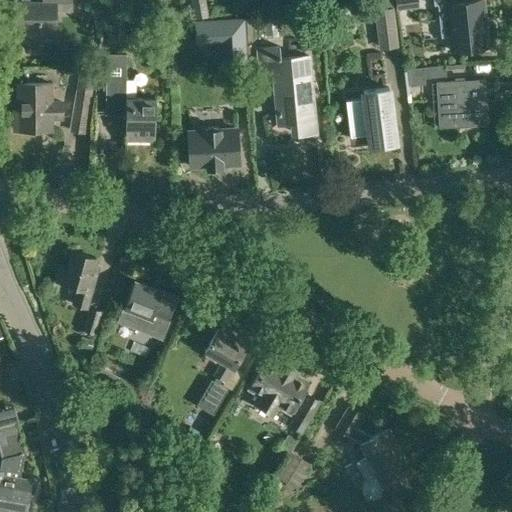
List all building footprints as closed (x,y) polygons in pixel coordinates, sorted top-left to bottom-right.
[(71,10),(71,0),(43,0),(44,1),(14,1),(14,39),(56,40),(56,9),(71,10)] [(191,0),(194,18),(209,15),(206,0),(191,0)] [(486,46),(479,0),(469,0),(455,2),(444,3),(446,18),(438,19),(440,37),(448,36),(450,51),(486,46)] [(394,7),(374,10),(379,49),(398,46),(394,7)] [(245,40),(244,18),(195,20),(196,43),(222,42),(245,40)] [(118,34),(109,34),(109,47),(118,47),(118,34)] [(278,124),(297,122),(298,133),(315,132),(308,55),(280,58),(279,46),(257,48),(260,80),(274,79),(278,124)] [(120,79),(126,79),(127,54),(106,54),(105,114),(120,115),(120,79)] [(446,76),(445,68),(445,65),(445,64),(423,66),(425,78),(446,76)] [(235,104),(249,103),(247,70),(233,71),(235,104)] [(468,125),(488,124),(486,79),(436,82),(438,126),(468,124),(468,125)] [(343,93),(347,129),(365,127),(366,139),(392,136),(386,81),(360,83),(361,91),(343,93)] [(50,83),(19,83),(19,116),(12,116),(12,129),(19,129),(19,130),(51,130),(51,117),(62,117),(62,102),(50,102),(50,83)] [(125,139),(155,139),(156,98),(125,98),(125,115),(125,139)] [(84,132),(89,102),(76,100),(71,129),(84,132)] [(201,129),(188,130),(190,164),(207,163),(208,166),(221,165),(221,162),(238,161),(236,127),(223,128),(221,127),(218,125),(216,125),(214,124),(212,124),(210,125),(207,125),(205,126),(203,128),(201,129)] [(92,273),(97,257),(72,251),(67,268),(59,265),(55,280),(78,287),(73,303),(86,307),(95,274),(92,273)] [(165,328),(172,308),(158,302),(162,291),(134,280),(124,306),(139,312),(137,318),(165,328)] [(95,334),(102,311),(89,307),(82,330),(95,334)] [(220,325),(205,350),(222,361),(214,375),(224,381),(214,398),(225,404),(243,374),(232,367),(232,366),(234,367),(247,345),(233,337),(235,333),(220,325)] [(79,347),(90,350),(94,340),(82,336),(79,347)] [(293,422),(305,428),(306,428),(320,400),(308,393),(307,394),(303,392),(309,381),(296,374),(297,371),(282,362),(281,364),(267,357),(251,389),(264,396),(260,404),(275,412),(280,403),(298,413),(293,422)] [(111,391),(131,402),(139,387),(119,376),(111,391)] [(360,442),(367,455),(356,461),(366,479),(363,480),(362,489),(366,496),(373,498),(380,494),(383,486),(382,484),(396,477),(392,469),(406,462),(388,428),(372,436),(355,426),(363,413),(349,405),(336,429),(360,442)] [(0,425),(0,447),(9,445),(8,438),(21,434),(17,421),(0,425)] [(197,445),(203,435),(190,426),(183,437),(197,445)] [(0,511),(24,511),(31,479),(20,477),(23,453),(25,452),(21,434),(8,438),(9,445),(0,447),(0,451),(2,458),(0,469),(0,511)] [(289,453),(291,450),(297,440),(288,434),(280,447),(289,453)] [(289,453),(275,476),(296,488),(311,462),(291,450),(289,453)]
